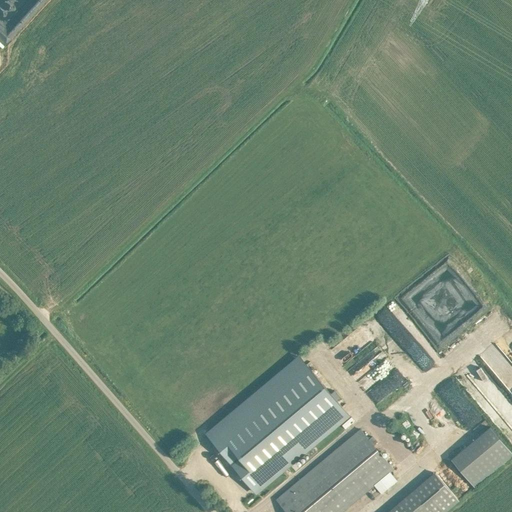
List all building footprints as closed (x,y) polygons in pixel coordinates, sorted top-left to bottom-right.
[(411,283),(394,297),(439,350),(451,340),(410,291),(414,287),(411,283)] [(511,328),(503,335),(511,346),(511,328)] [(480,354),(511,394),(511,362),(495,342),(480,354)] [(335,390),(331,393),(300,357),(207,434),(256,492),(348,414),(337,401),(341,397),(335,390)] [(452,378),(437,389),(463,423),(478,412),(452,378)] [(373,435),(369,438),(360,427),(276,498),(286,511),(341,511),(374,485),(381,494),(397,480),(390,472),(394,468),(374,444),(377,441),(373,435)] [(452,459),(475,487),(490,474),(467,446),(452,459)] [(445,511),(459,501),(435,471),(396,504),(402,511),(445,511)]
